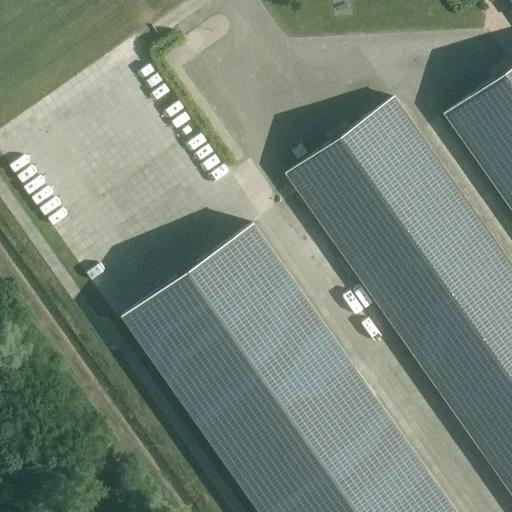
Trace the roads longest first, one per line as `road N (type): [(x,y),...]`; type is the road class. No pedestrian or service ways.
road 1 (unknown): [(494,511),(262,186),(258,167),(286,117)]
road 2 (unknown): [(297,103),(350,81),(405,90),(511,239)]
road 3 (unknown): [(241,0),(263,64),(297,103)]
